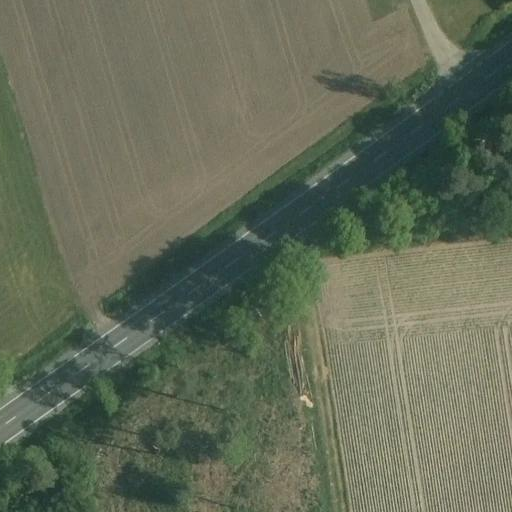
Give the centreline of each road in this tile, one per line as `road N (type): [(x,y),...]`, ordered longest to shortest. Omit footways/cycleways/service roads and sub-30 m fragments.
road 1 (secondary): [(464,95),(0,427)]
road 2 (track): [(292,216),(316,300),(341,511)]
